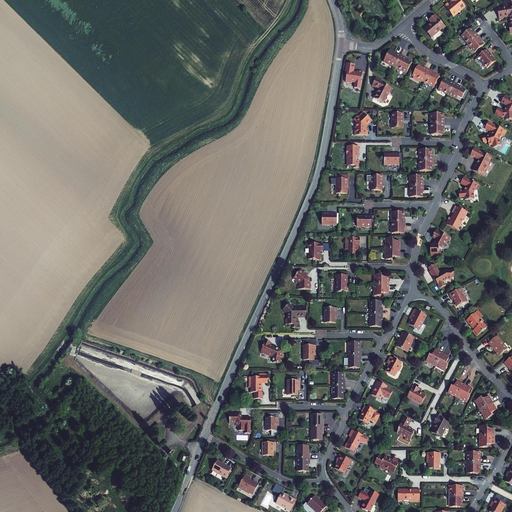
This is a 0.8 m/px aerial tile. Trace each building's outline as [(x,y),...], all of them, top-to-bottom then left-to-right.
[(464,10),(468,6),(463,0),(454,0),(455,1),(453,3),(451,2),(447,6),(456,17),(461,13),(461,14),(465,14),(465,11),(464,10)] [(511,0),(509,0),(504,4),(505,8),(500,8),(503,20),(507,19),(507,18),(511,18),(511,24),(511,28),(511,0)] [(446,27),(437,16),(432,20),(434,22),(428,27),(435,36),(446,27)] [(479,32),(474,27),(464,35),(471,44),(482,35),(479,32)] [(484,38),(482,35),(471,44),(478,52),(488,44),(483,38),(484,38)] [(495,51),(492,47),(482,55),(492,67),(501,59),(495,52),(495,51)] [(410,56),(402,52),(401,52),(393,48),(387,60),(410,72),(416,60),(409,57),(410,56)] [(357,70),(359,63),(351,62),(349,70),(351,70),(349,80),(355,81),(355,80),(358,80),(359,81),(358,86),(364,87),(366,70),(361,69),(361,71),(357,70)] [(439,71),(431,67),(431,68),(423,64),(417,75),(439,87),(445,75),(439,72),(439,71)] [(380,92),(377,98),(386,102),(393,91),(394,92),(397,87),(387,81),(388,80),(380,76),(376,84),(384,88),(382,92),(380,92)] [(452,92),(458,81),(453,78),(453,79),(448,77),(442,87),(452,92)] [(464,84),(458,81),(452,92),(460,97),(462,94),(465,96),(470,88),(463,85),(464,84)] [(511,98),(507,96),(504,103),(509,106),(506,111),(503,111),(504,118),(509,117),(509,120),(511,119),(511,98)] [(358,125),(358,133),(371,134),(371,127),(368,127),(368,124),(369,124),(369,122),(373,117),(368,111),(365,113),(364,112),(362,114),(361,113),(357,117),(361,121),(360,122),(359,125),(358,125)] [(407,117),(407,111),(395,111),(395,126),(406,126),(406,117),(407,117)] [(447,119),(447,112),(435,112),(434,122),(448,122),(448,119),(447,119)] [(448,122),(434,122),(434,133),(447,133),(447,126),(448,126),(448,122)] [(511,132),(491,122),(488,129),(493,131),(491,136),(487,137),(489,143),(493,142),(494,145),(497,144),(498,147),(506,145),(504,139),(506,136),(508,137),(511,132)] [(356,166),(361,166),(361,158),(360,158),(360,153),(362,153),(362,145),(351,144),(351,147),(349,147),(349,153),(351,153),(351,164),(356,164),(356,166)] [(437,155),(437,148),(424,148),(424,158),(437,159),(437,155)] [(486,174),(495,157),(477,148),(474,155),(481,158),(476,169),(486,174)] [(396,152),(388,152),(388,164),(403,164),(403,151),(396,151),(396,152)] [(437,162),(437,159),(424,158),(424,169),(437,169),(437,162)] [(387,189),(387,174),(375,174),(375,189),(387,189)] [(427,181),(427,174),(414,174),(414,185),(428,185),(428,181),(427,181)] [(473,179),(467,176),(463,183),(469,186),(467,189),(461,189),(462,197),(467,196),(467,199),(476,199),(476,193),(480,185),(480,183),(473,180),(473,179)] [(346,177),(340,177),(340,192),(351,192),(352,184),(352,177),(346,177)] [(428,185),(414,185),(414,195),(427,195),(427,189),(428,189),(428,185)] [(447,223),(459,229),(465,217),(466,218),(469,211),(457,204),(453,211),(455,212),(453,216),(451,215),(447,223)] [(408,210),(395,210),(395,221),(408,221),(408,217),(408,210)] [(341,221),(341,212),(334,211),(334,212),(326,212),(326,221),(341,221)] [(375,214),(361,214),(361,225),(375,225),(375,214)] [(408,221),(395,221),(395,231),(407,232),(408,225),(408,221)] [(452,240),(454,238),(446,233),(440,229),(435,237),(439,239),(436,244),(433,244),(433,255),(442,255),(442,249),(447,249),(447,247),(450,241),(452,240)] [(364,244),(364,236),(349,236),(349,247),(351,247),(351,253),(363,253),(362,244),(364,244)] [(390,236),(390,247),(404,247),(404,240),(400,240),(400,236),(390,236)] [(327,249),(327,242),(311,242),(310,247),(312,247),(312,252),(311,252),(311,258),(317,258),(317,259),(324,259),(324,256),(325,256),(325,253),(323,253),(323,249),(327,249)] [(404,247),(390,247),(390,257),(399,257),(399,253),(404,253),(404,247)] [(439,265),(431,270),(435,277),(436,276),(444,288),(448,286),(447,282),(451,280),(458,280),(458,277),(461,277),(460,270),(457,270),(457,267),(451,267),(450,269),(445,271),(444,269),(442,270),(439,265)] [(302,282),(302,290),(315,290),(315,283),(313,283),(313,278),(304,269),(296,277),(302,282)] [(345,275),(339,275),(339,279),(340,279),(340,287),(339,287),(339,293),(348,293),(348,292),(352,292),(352,287),(352,283),(352,276),(345,276),(345,275)] [(378,275),(378,285),(393,285),(393,277),(388,277),(388,275),(378,275)] [(393,285),(378,285),(378,296),(388,296),(388,293),(393,293),(393,285)] [(466,293),(464,288),(452,294),(455,300),(456,300),(460,306),(469,302),(465,293),(466,293)] [(384,302),(371,302),(371,314),(385,314),(386,309),(384,309),(384,302)] [(293,303),(286,309),(291,314),(291,318),(289,318),(289,325),(297,325),(297,326),(303,326),(303,320),(300,320),(300,316),(309,317),(309,305),(304,305),(304,309),(299,309),(293,303)] [(328,308),(328,323),(339,323),(339,318),(341,318),(341,308),(328,308)] [(430,315),(419,309),(416,315),(413,313),(411,318),(415,320),(412,324),(418,327),(417,330),(425,334),(430,325),(428,324),(430,320),(428,320),(430,315)] [(482,311),(469,322),(475,329),(477,327),(480,330),(475,334),(478,338),(489,329),(483,322),(488,318),(482,311)] [(385,314),(371,314),(371,327),(383,328),(383,320),(385,320),(385,314)] [(496,348),(497,347),(500,351),(498,353),(500,356),(502,354),(504,355),(511,349),(506,342),(508,341),(502,334),(500,336),(498,332),(490,338),(493,341),(491,343),(496,348)] [(412,352),(417,343),(417,338),(407,333),(404,339),(405,339),(401,346),(412,352)] [(284,350),(284,348),(273,344),(274,340),(269,339),(266,349),(267,349),(266,352),(276,356),(276,363),(284,363),(284,355),(287,355),(287,350),(284,350)] [(352,342),(352,354),(365,354),(365,349),(364,349),(364,342),(352,342)] [(317,360),(317,356),(317,354),(319,354),(319,345),(306,344),(306,360),(317,360)] [(431,353),(426,362),(435,367),(442,353),(436,350),(434,354),(431,353)] [(442,353),(435,367),(445,372),(450,363),(446,361),(448,357),(442,353)] [(365,354),(352,354),(352,366),(364,366),(364,360),(365,360),(365,354)] [(407,364),(395,357),(392,363),(394,364),(391,371),(400,376),(402,371),(404,372),(408,366),(407,364)] [(336,385),(349,386),(349,379),(347,379),(347,372),(336,372),(336,385)] [(262,393),(263,383),(270,383),(270,376),(261,376),(261,378),(251,378),(251,387),(253,387),(252,393),(262,393)] [(301,393),(301,387),(301,385),(303,385),(303,380),(290,380),(290,393),(301,393)] [(452,392),(462,397),(469,384),(463,381),(460,385),(457,383),(452,392)] [(393,387),(382,382),(379,388),(380,389),(377,394),(387,400),(388,397),(393,400),(397,393),(391,390),(393,387)] [(425,387),(420,384),(413,398),(425,404),(431,392),(424,389),(425,387)] [(475,387),(469,384),(462,397),(471,402),(476,394),(473,392),(475,387)] [(349,386),(336,385),(336,397),(347,397),(347,390),(349,390),(349,386)] [(484,410),(498,402),(494,396),(489,398),(487,394),(479,399),(484,410)] [(498,402),(484,410),(490,420),(499,414),(497,411),(501,409),(498,402)] [(380,410),(370,404),(366,410),(367,411),(364,417),(372,422),(376,416),(377,417),(380,410)] [(253,437),(253,419),(245,419),(244,420),(241,417),(241,416),(239,416),(239,414),(231,414),(231,426),(237,426),(240,430),(240,433),(247,433),(247,437),(253,437)] [(326,414),(314,414),(314,427),(328,427),(328,421),(326,421),(326,414)] [(417,421),(407,416),(402,426),(404,428),(401,434),(417,442),(422,432),(413,427),(417,421)] [(278,425),(281,425),(281,417),(268,417),(268,431),(278,431),(278,426),(278,425)] [(449,441),(453,433),(456,435),(460,428),(445,420),(441,427),(443,428),(439,436),(449,441)] [(483,436),(499,437),(499,429),(493,429),(493,426),(483,426),(483,436)] [(328,427),(314,427),(314,439),(325,439),(325,432),(328,432),(328,427)] [(368,435),(357,429),(354,435),(355,436),(353,441),(362,446),(364,442),(368,435)] [(369,444),(372,437),(368,435),(364,442),(369,444)] [(499,437),(483,436),(483,448),(492,448),(492,444),(499,444),(499,437)] [(359,452),(362,446),(353,441),(349,447),(359,452)] [(278,442),(264,442),(264,455),(276,456),(276,452),(278,452),(278,442)] [(312,445),(301,445),(301,458),(314,458),(314,451),(312,451),(312,445)] [(470,463),(484,463),(484,459),(482,459),(482,453),(471,453),(470,463)] [(444,454),(431,454),(431,456),(430,456),(430,462),(432,462),(432,468),(444,469),(444,454)] [(353,469),(357,461),(344,455),(341,460),(343,460),(339,469),(348,474),(350,470),(353,469)] [(314,464),(314,458),(301,458),(301,471),(312,471),(312,464),(314,464)] [(386,460),(382,467),(387,470),(385,473),(393,477),(395,472),(403,476),(409,463),(403,460),(401,463),(393,459),(391,463),(386,460)] [(222,461),(216,471),(230,479),(235,469),(227,464),(227,463),(222,461)] [(484,463),(470,463),(470,473),(482,473),(482,466),(484,466),(484,463)] [(249,490),(248,492),(252,494),(254,493),(256,493),(258,494),(263,485),(259,482),(257,483),(255,482),(256,479),(251,476),(244,488),(249,490)] [(454,496),(467,497),(467,493),(465,493),(465,486),(454,486),(454,496)] [(385,498),(370,490),(367,497),(373,501),(370,507),(378,511),(385,498)] [(422,491),(400,492),(400,504),(422,504),(422,491)] [(284,494),(279,504),(293,511),(300,500),(295,498),(292,499),(284,494)] [(316,511),(325,511),(330,507),(322,499),(320,501),(315,496),(308,504),(316,511)] [(467,497),(454,496),(453,507),(465,507),(465,500),(467,500),(467,497)] [(504,511),(509,503),(498,497),(495,503),(496,504),(493,511),(495,511),(504,511)]
